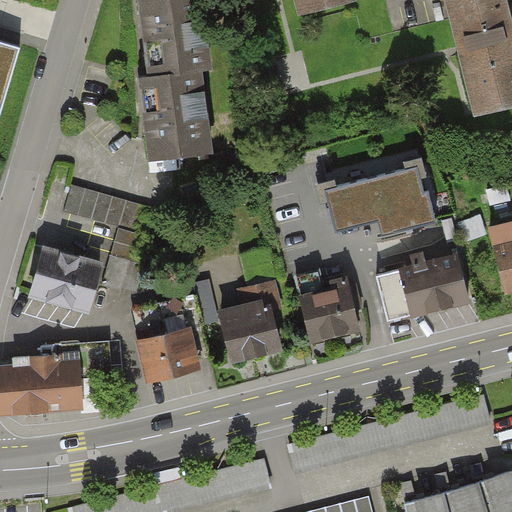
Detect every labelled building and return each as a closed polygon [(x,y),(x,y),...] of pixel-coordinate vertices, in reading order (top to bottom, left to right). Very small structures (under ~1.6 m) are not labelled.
[(202,0),(141,0),(152,74),(141,75),(152,160),(209,152),(198,69),(211,68),(202,0)] [(511,23),(506,0),(450,0),(444,1),(457,50),(475,123),(511,113),(511,23)] [(0,37),(0,110),(20,43),(0,37)] [(416,168),(325,191),(336,231),(379,219),(383,234),(435,220),(428,192),(423,193),(416,168)] [(511,222),(489,228),(505,290),(511,288),(511,222)] [(99,263),(46,248),(33,292),(86,307),(99,263)] [(408,268),(377,275),(388,319),(468,299),(457,255),(426,263),(424,252),(405,257),(408,268)] [(321,281),(319,270),(296,276),(311,338),(359,326),(346,275),(321,281)] [(246,304),(221,310),(233,358),(280,347),(271,309),(280,306),(275,284),(243,292),(246,304)] [(195,294),(133,309),(150,378),(197,367),(195,360),(210,356),(195,294)] [(15,369),(0,370),(3,414),(32,412),(82,409),(78,376),(112,374),(110,343),(44,348),(45,356),(14,358),(15,369)] [(485,394),(287,444),(295,475),(492,424),(485,394)] [(265,456),(67,507),(68,511),(174,511),(273,487),(265,456)] [(441,493),(405,502),(407,511),(511,511),(511,474),(511,471),(476,483),(441,493)] [(373,511),(369,496),(306,511),(373,511)]
